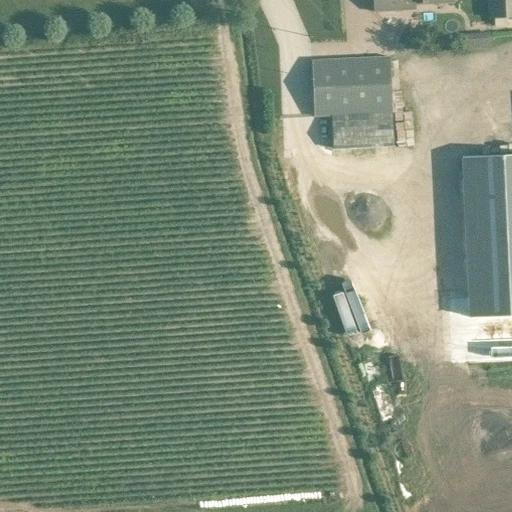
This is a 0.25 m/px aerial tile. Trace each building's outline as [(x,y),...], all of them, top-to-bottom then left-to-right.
[(372,0),(373,12),(414,10),(414,5),(453,3),(452,0),(372,0)] [(511,0),(490,0),(492,19),(494,19),(507,18),(511,18),(511,0)] [(253,18),(257,78),(292,76),(287,16),(253,18)] [(507,18),(494,19),(495,28),(507,27),(507,18)] [(309,62),(312,117),(390,113),(388,58),(309,62)] [(511,153),(461,156),(469,315),(511,312),(511,153)]
